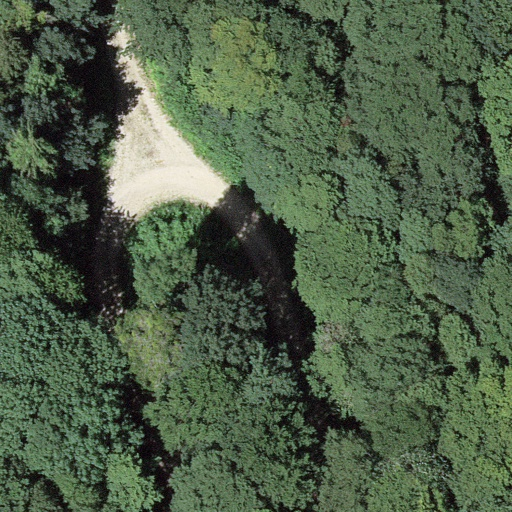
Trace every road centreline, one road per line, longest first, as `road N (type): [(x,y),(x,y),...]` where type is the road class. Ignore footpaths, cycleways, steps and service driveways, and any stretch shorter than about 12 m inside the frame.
road 1 (track): [(170,511),(93,308),(96,241),(121,166),(178,170),(215,219),(315,511)]
road 2 (track): [(121,166),(99,0)]
